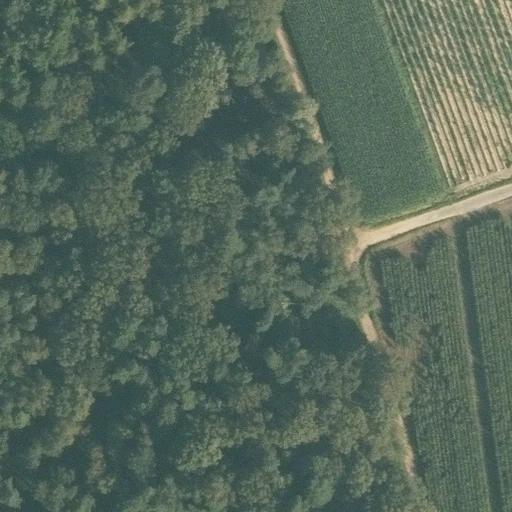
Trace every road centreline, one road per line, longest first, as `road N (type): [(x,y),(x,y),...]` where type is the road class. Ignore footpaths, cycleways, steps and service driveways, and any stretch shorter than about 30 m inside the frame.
road 1 (track): [(342,247),(405,511)]
road 2 (track): [(260,0),(342,247)]
road 3 (track): [(511,190),(342,247)]
